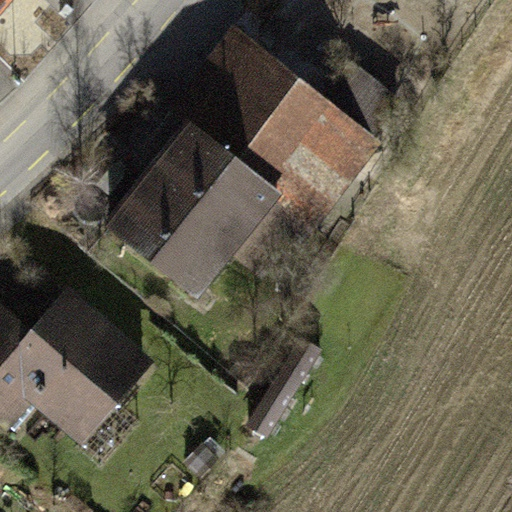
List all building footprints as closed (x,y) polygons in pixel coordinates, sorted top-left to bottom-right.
[(325,103),(254,48),(208,108),(202,103),(190,119),(196,123),(114,229),(198,294),(279,190),(314,217),(402,104),(354,67),(325,103)] [(250,295),(233,282),(217,303),(234,316),(250,295)] [(38,335),(2,305),(0,307),(0,417),(19,433),(47,399),(90,435),(148,367),(67,299),(38,335)] [(323,350),(307,340),(253,426),(270,436),(323,350)] [(158,511),(192,473),(171,456),(121,511),(158,511)]
